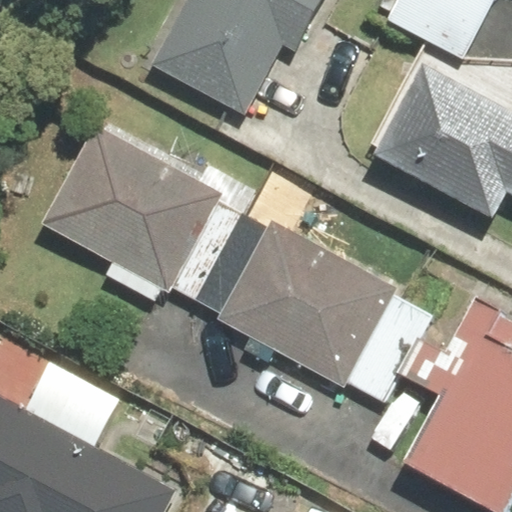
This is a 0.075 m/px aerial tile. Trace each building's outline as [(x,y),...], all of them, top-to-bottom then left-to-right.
[(339,0),(196,0),(165,61),(256,107),(295,31),(318,43),(339,0)] [(414,0),(400,24),(472,65),(508,0),(414,0)] [(511,97),(440,60),(389,154),(511,219),(511,97)] [(182,301),(185,295),(233,320),(229,326),(357,394),(359,389),(397,409),(413,379),(457,403),(422,469),(504,511),(511,511),(511,309),(493,300),(463,357),(433,341),(444,320),(408,301),(412,293),(283,225),(281,229),(271,224),(254,215),(266,193),(220,169),(215,177),(116,124),(58,234),(123,268),(117,280),(167,307),(173,296),(182,301)] [(182,511),(195,489),(0,384),(0,511),(182,511)]
